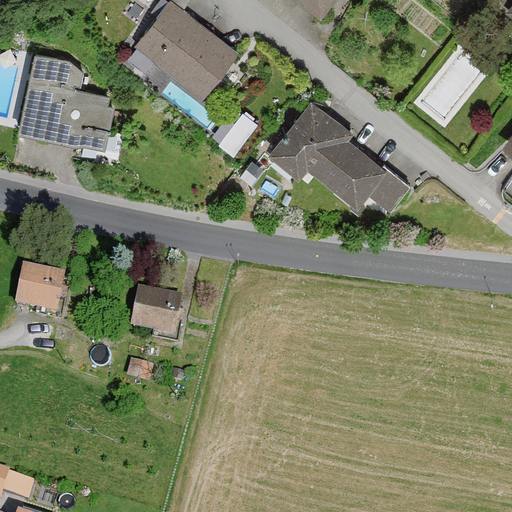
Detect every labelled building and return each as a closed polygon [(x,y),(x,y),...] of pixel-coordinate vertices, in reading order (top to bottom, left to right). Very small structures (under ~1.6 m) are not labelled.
[(343,0),(301,0),(326,21),(343,0)] [(241,58),(174,5),(140,47),(207,101),(241,58)] [(78,68),(37,60),(23,138),(111,155),(120,107),(72,98),(78,68)] [(234,145),(259,117),(246,105),(220,133),(234,145)] [(355,137),(315,106),(272,160),(304,184),(312,173),(363,213),(392,177),(349,144),(355,137)] [(66,277),(22,270),(15,311),(59,318),(66,277)] [(182,300),(140,296),(136,336),(178,340),(182,300)] [(0,503),(6,505),(16,480),(0,473),(0,503)]
